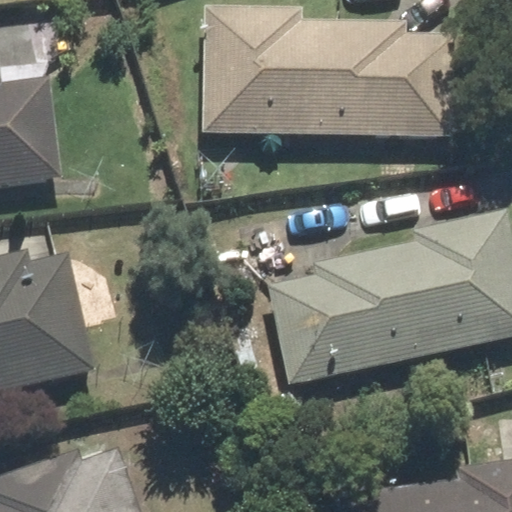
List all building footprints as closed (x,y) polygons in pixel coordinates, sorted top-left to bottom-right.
[(300,8),(215,5),(214,25),(199,24),(195,136),(446,145),(450,34),(299,28),(300,8)] [(61,19),(13,21),(15,68),(63,66),(61,19)] [(0,93),(0,194),(55,189),(46,89),(0,93)] [(413,263),(261,296),(283,397),(511,347),(511,248),(506,220),(408,242),(413,263)] [(11,263),(0,265),(0,396),(93,373),(66,262),(14,275),(11,263)] [(66,462),(0,483),(0,511),(133,511),(116,457),(70,472),(66,462)] [(511,511),(511,468),(396,482),(399,511),(389,511),(511,511)]
